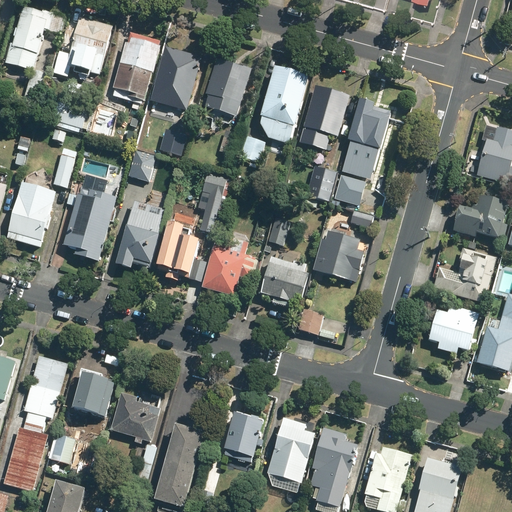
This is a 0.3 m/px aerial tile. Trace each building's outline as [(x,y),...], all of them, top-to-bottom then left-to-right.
[(15,46),(13,45),(7,65),(35,72),(46,30),(51,32),(56,15),(45,12),(45,14),(25,9),(15,46)] [(9,22),(0,19),(0,44),(3,45),(9,22)] [(115,29),(82,19),(69,67),(102,76),(115,29)] [(164,42),(131,32),(115,90),(117,90),(115,98),(143,106),(144,102),(147,102),(164,42)] [(204,59),(167,48),(155,90),(168,94),(167,97),(179,100),(180,97),(192,100),(204,59)] [(253,71),(219,61),(208,97),(211,98),(208,110),(236,119),(240,107),(242,108),(253,71)] [(276,69),(263,119),(264,119),(263,125),(270,140),(291,145),(310,78),(276,69)] [(45,85),(32,81),(25,103),(39,107),(45,85)] [(351,97),(317,88),(301,144),(327,151),(331,136),(339,138),(351,97)] [(376,105),(361,101),(348,148),(380,157),(393,113),(376,108),(376,105)] [(90,112),(58,103),(53,121),(85,130),(90,112)] [(122,111),(99,105),(92,132),(115,138),(122,111)] [(170,129),(167,143),(175,145),(173,150),(186,153),(191,134),(170,129)] [(68,134),(57,131),(54,141),(66,144),(68,134)] [(239,135),(227,131),(221,152),(233,156),(239,135)] [(494,142),(487,141),(479,169),(467,166),(465,170),(511,183),(511,168),(508,167),(511,154),(511,148),(510,148),(511,139),(511,136),(496,132),(494,142)] [(33,139),(23,137),(21,151),(31,152),(33,139)] [(267,143),(248,137),(242,158),(261,164),(267,143)] [(79,154),(66,150),(55,186),(69,190),(79,154)] [(120,152),(107,151),(106,161),(119,162),(120,152)] [(158,157),(138,152),(130,178),(151,183),(158,157)] [(28,156),(20,155),(18,165),(25,167),(28,156)] [(94,158),(82,155),(76,179),(88,182),(94,158)] [(354,162),(345,159),(343,168),(352,171),(354,162)] [(378,168),(359,162),(356,175),(375,180),(378,168)] [(339,175),(316,168),(308,197),(331,204),(339,175)] [(229,179),(209,174),(204,193),(224,198),(229,179)] [(58,194),(24,184),(8,239),(42,249),(58,194)] [(0,221),(9,188),(0,185),(0,221)] [(82,197),(80,196),(66,247),(78,250),(76,256),(102,263),(119,200),(84,190),(82,197)] [(460,208),(454,230),(474,236),(475,230),(503,238),(507,226),(500,224),(507,200),(496,197),(495,202),(480,197),(477,208),(472,206),(471,211),(460,208)] [(268,202),(258,198),(253,214),(263,217),(268,202)] [(166,219),(135,210),(119,266),(133,270),(136,260),(153,265),(166,219)] [(221,214),(207,210),(201,231),(215,235),(221,214)] [(375,217),(354,212),(351,222),(372,228),(375,217)] [(191,224),(173,219),(159,268),(192,277),(202,243),(191,240),(194,231),(190,230),(191,224)] [(290,223),(277,219),(270,242),(283,246),(290,223)] [(361,241),(330,232),(326,247),(322,247),(315,272),(358,284),(366,253),(358,251),(361,241)] [(249,256),(216,246),(204,289),(237,298),(249,256)] [(496,258),(463,250),(461,258),(463,258),(458,275),(440,269),(435,288),(437,288),(436,292),(447,295),(448,292),(452,293),(451,294),(483,303),(496,258)] [(295,265),(273,259),(272,260),(264,258),(259,277),(266,279),(261,295),(300,306),(312,267),(296,262),(295,265)] [(511,287),(511,272),(504,270),(499,290),(510,294),(511,287)] [(487,327),(477,363),(507,371),(511,354),(511,295),(508,295),(499,330),(487,327)] [(429,340),(467,350),(477,314),(450,307),(448,314),(437,312),(429,340)] [(351,323),(325,318),(326,315),(306,310),(302,331),(321,336),(320,342),(346,347),(351,323)] [(17,363),(0,357),(0,400),(6,402),(17,363)] [(70,365),(41,357),(26,412),(30,413),(48,418),(55,420),(70,365)] [(117,384),(85,375),(76,410),(80,411),(75,430),(91,434),(89,440),(101,444),(108,418),(107,418),(117,384)] [(139,398),(123,393),(113,431),(154,442),(163,409),(138,403),(139,398)] [(48,418),(30,413),(25,429),(44,434),(48,418)] [(252,418),(236,413),(226,450),(228,450),(227,457),(252,463),(254,457),(256,458),(265,424),(251,420),(252,418)] [(308,426),(285,420),(269,475),(273,487),(298,494),(301,485),(303,485),(316,436),(306,433),(308,426)] [(207,433),(178,425),(156,501),(185,509),(207,433)] [(25,429),(21,428),(6,484),(35,492),(50,436),(44,434),(25,429)] [(316,470),(312,487),(321,489),(318,503),(341,509),(359,446),(347,442),(349,436),(325,429),(314,470),(316,470)] [(78,440),(60,436),(53,460),(71,465),(78,440)] [(159,448),(148,445),(140,478),(150,481),(159,448)] [(377,455),(366,494),(381,498),(378,509),(386,511),(393,511),(409,457),(383,449),(381,456),(377,455)] [(98,464),(81,459),(77,472),(94,477),(98,464)] [(436,511),(447,511),(459,469),(427,461),(419,490),(421,491),(415,511),(432,511),(433,511),(436,511)] [(81,511),(88,491),(59,482),(50,511),(81,511)] [(5,511),(11,495),(0,491),(0,511),(2,511),(5,511)] [(220,511),(224,499),(215,497),(215,494),(204,491),(199,510),(208,511),(220,511)]
